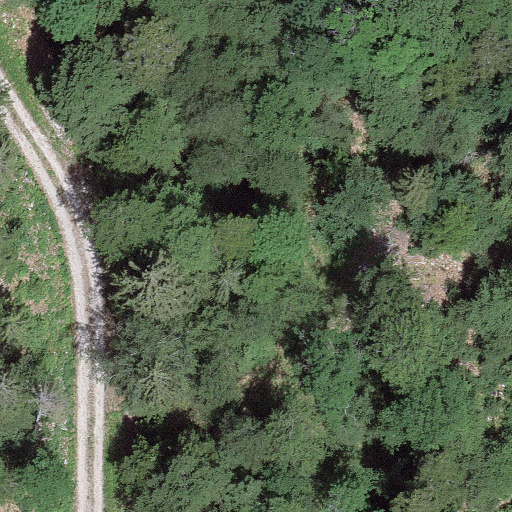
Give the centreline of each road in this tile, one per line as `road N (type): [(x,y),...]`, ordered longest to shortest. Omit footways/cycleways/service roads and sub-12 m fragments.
road 1 (track): [(310,511),(324,331),(291,129),(303,0)]
road 2 (track): [(91,511),(94,433),(78,231),(0,91)]
